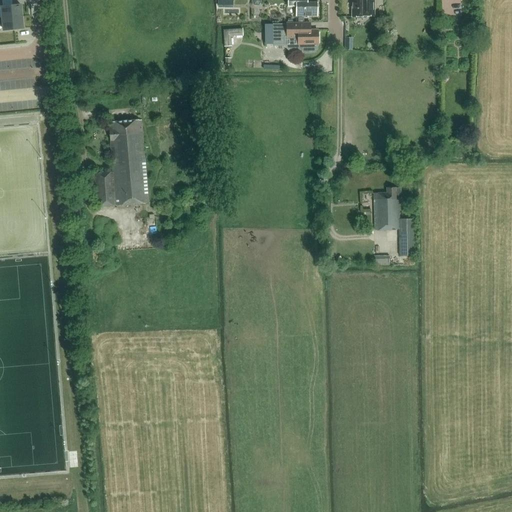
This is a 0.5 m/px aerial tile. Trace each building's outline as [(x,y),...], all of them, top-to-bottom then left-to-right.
[(318,15),(318,1),(309,1),(308,0),(288,0),(289,5),(297,5),(297,15),(318,15)] [(352,0),(352,15),(374,15),(374,0),(352,0)] [(22,16),(21,4),(2,6),(3,18),(22,16)] [(23,28),(22,16),(3,18),(4,30),(23,28)] [(297,46),(299,46),(299,50),(302,53),(314,53),(317,50),(317,43),(318,43),(318,30),(310,30),(310,23),(286,23),(286,24),(272,24),(272,46),(284,46),(284,38),(297,38),(297,46)] [(242,29),(223,30),(224,46),(231,46),(231,38),(232,36),(243,36),(242,29)] [(96,207),(148,203),(141,120),(127,122),(127,121),(123,121),(123,122),(113,122),(113,123),(109,123),(113,171),(93,173),(96,207)] [(414,219),(399,219),(399,199),(396,199),(396,195),(402,195),(402,187),(386,188),(387,193),(378,193),(374,193),(375,230),(399,229),(399,255),(414,255),(414,219)] [(376,254),(376,263),(391,263),(391,254),(376,254)]
